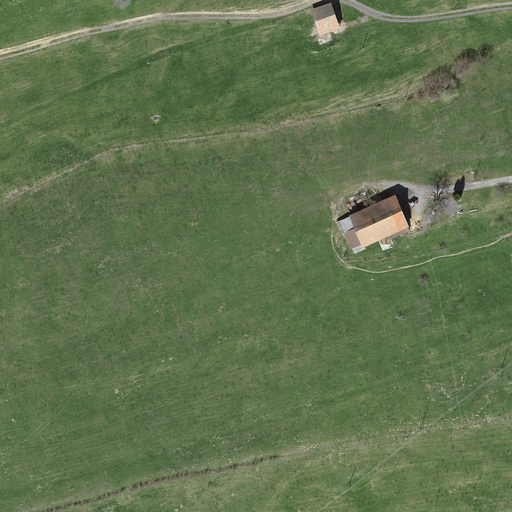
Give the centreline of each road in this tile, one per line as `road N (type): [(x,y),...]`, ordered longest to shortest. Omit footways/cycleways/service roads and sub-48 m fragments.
road 1 (track): [(0,60),(156,20),(277,20),(330,0)]
road 2 (track): [(338,0),(385,22),(511,12)]
